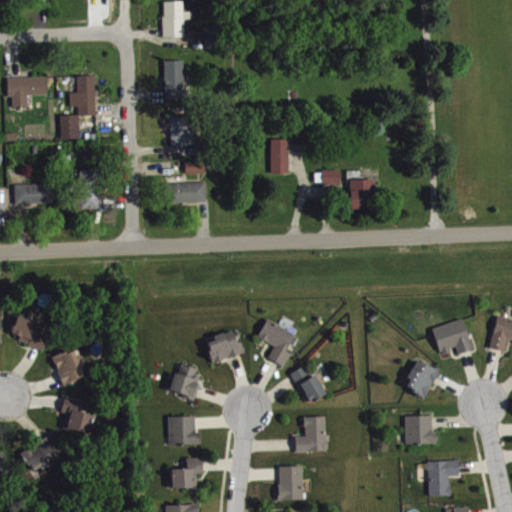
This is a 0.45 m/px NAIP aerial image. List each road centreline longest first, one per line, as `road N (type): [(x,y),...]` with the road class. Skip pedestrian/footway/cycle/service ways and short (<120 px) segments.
road 1 (residential): [(242,240),(511,231)]
road 2 (residential): [(0,249),(242,240)]
road 3 (residential): [(131,244),(126,54),(118,37)]
